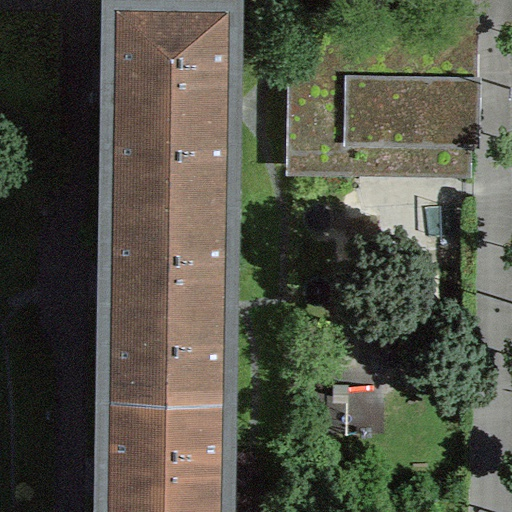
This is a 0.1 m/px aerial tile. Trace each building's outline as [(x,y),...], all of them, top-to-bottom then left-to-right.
[(195,184),(229,184),(229,182),(229,145),(215,145),(216,103),(230,103),(231,72),(217,71),(217,30),(231,30),(231,0),(112,0),(110,183),(195,184)] [(471,75),(472,18),(296,15),(296,52),(294,52),(294,74),(295,74),(294,163),(351,164),(351,136),(465,138),(476,138),(477,75),(471,75)] [(56,35),(0,34),(0,135),(54,136),(56,35)] [(191,378),(226,379),(226,339),(212,339),(213,297),(227,297),(228,266),(213,266),(214,224),(228,224),(229,184),(195,184),(110,183),(107,377),(191,378)] [(211,418),(225,418),(226,379),(191,378),(107,377),(105,511),(209,511),(210,491),(224,492),(224,460),(210,460),(211,418)]
